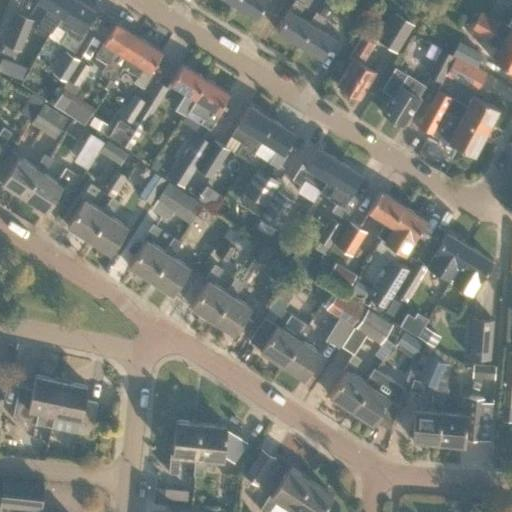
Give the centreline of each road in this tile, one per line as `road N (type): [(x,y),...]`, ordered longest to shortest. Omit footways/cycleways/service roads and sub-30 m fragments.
road 1 (residential): [(477,206),(140,0)]
road 2 (residential): [(372,466),(156,330)]
road 3 (residential): [(156,330),(0,219)]
road 4 (residential): [(139,353),(0,322)]
road 5 (residential): [(511,484),(372,466)]
road 6 (residential): [(127,482),(139,353)]
road 7 (residential): [(0,466),(127,482)]
